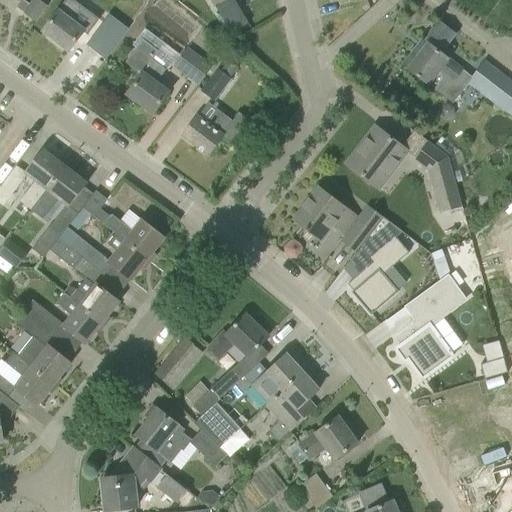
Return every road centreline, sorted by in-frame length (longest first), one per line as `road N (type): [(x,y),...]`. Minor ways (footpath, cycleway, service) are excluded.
road 1 (residential): [(447,511),(386,398),(342,342),(224,237)]
road 2 (residential): [(47,484),(90,398),(224,237)]
road 3 (residential): [(224,237),(0,71)]
road 4 (residential): [(224,237),(320,111),(314,73)]
